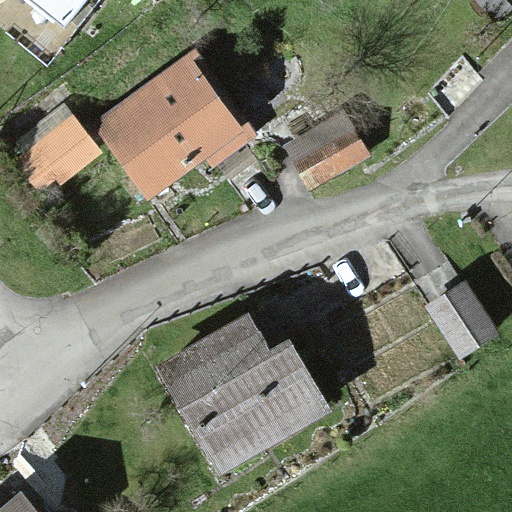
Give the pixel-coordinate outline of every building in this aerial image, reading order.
[(25,0),(66,32),(91,0),(25,0)] [(504,0),(477,0),(496,21),(511,8),(504,0)] [(190,53),(90,122),(145,201),(207,158),(213,168),(260,135),(250,120),(241,126),(190,53)] [(67,107),(8,150),(37,189),(96,147),(67,107)] [(345,114),(284,145),(307,189),(368,158),(345,114)] [(464,282),(425,306),(460,360),(498,336),(464,282)] [(247,318),(162,368),(226,476),(333,413),(288,337),(266,350),(247,318)] [(0,511),(40,511),(22,490),(0,508),(0,511)]
